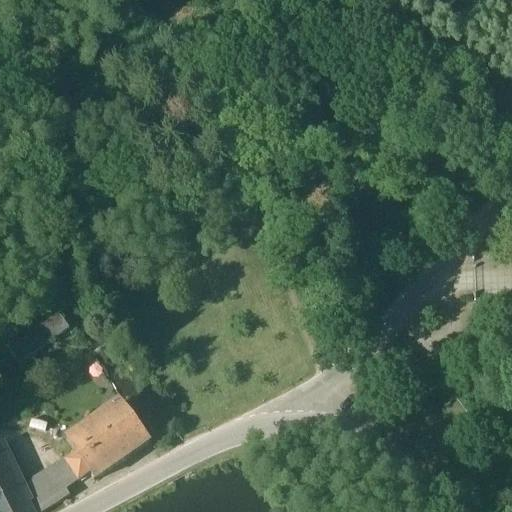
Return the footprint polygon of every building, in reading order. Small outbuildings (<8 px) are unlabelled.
[(55,312),(8,351),(19,364),(65,325),(55,312)] [(150,444),(119,404),(100,417),(128,459),(150,444)] [(128,459),(100,417),(65,442),(77,459),(89,477),(94,483),(128,459)] [(0,448),(0,511),(30,511),(22,494),(0,448)] [(77,459),(66,466),(78,483),(79,484),(89,477),(77,459)] [(66,466),(22,494),(30,511),(47,511),(54,508),(69,498),(65,492),(78,483),(66,466)]
